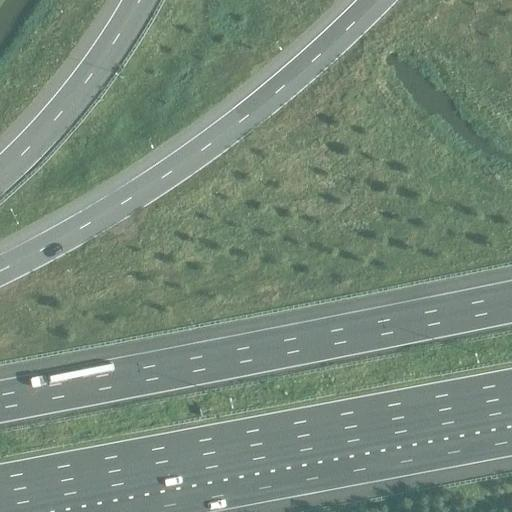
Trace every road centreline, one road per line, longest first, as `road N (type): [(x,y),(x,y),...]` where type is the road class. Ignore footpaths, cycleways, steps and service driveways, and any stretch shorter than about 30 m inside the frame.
road 1 (motorway): [(511,299),(0,400)]
road 2 (motorway): [(0,492),(511,396)]
road 3 (motorway): [(377,0),(215,140),(92,225),(0,272)]
road 4 (motorway): [(139,0),(63,111),(0,177)]
